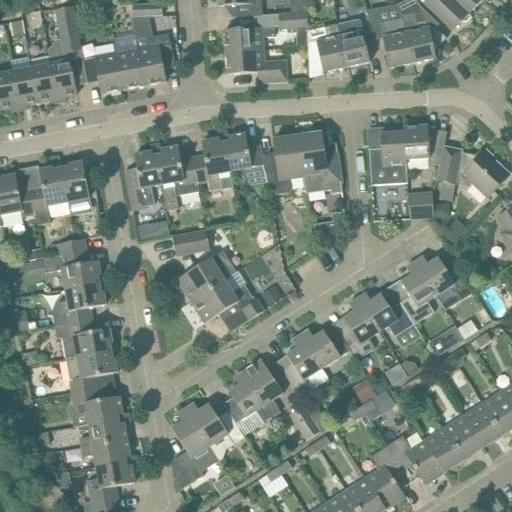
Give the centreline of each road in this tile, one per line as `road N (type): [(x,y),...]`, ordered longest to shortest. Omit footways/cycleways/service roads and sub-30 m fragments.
road 1 (residential): [(149,408),(102,133)]
road 2 (residential): [(149,408),(366,270)]
road 3 (residential): [(366,270),(354,104)]
road 4 (residential): [(199,115),(354,104)]
road 5 (residential): [(354,104),(475,99)]
